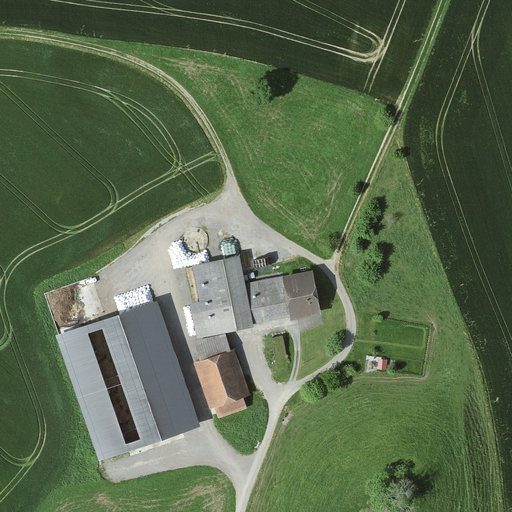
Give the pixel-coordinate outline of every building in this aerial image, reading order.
[(206,234),(203,231),(199,229),(195,228),(191,229),(187,231),(184,235),(183,239),(183,243),(184,246),(187,249),(190,252),(194,253),(198,253),(201,251),(205,249),(207,246),(208,242),(208,238),(206,234)] [(240,252),(190,261),(198,300),(190,301),(197,335),(224,330),(319,311),(311,267),(246,280),(240,252)] [(158,298),(58,331),(99,453),(199,420),(158,298)] [(193,336),(200,358),(231,348),(224,330),(197,335),(193,336)] [(284,334),(271,337),(277,367),(289,364),(284,334)] [(200,358),(195,360),(210,405),(215,404),(219,416),(247,406),(246,403),(243,394),(250,392),(235,346),(231,348),(200,358)] [(386,360),(378,360),(378,369),(386,370),(386,360)]
